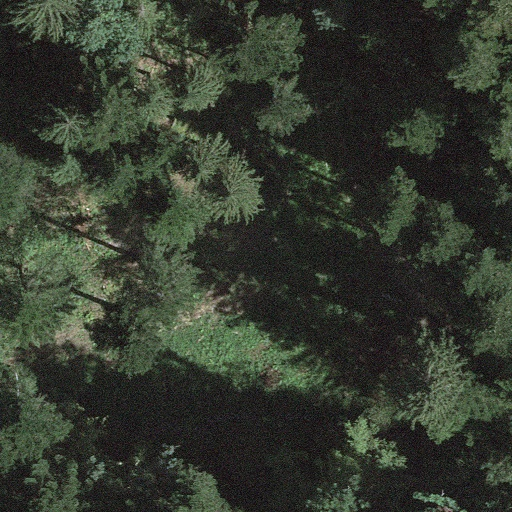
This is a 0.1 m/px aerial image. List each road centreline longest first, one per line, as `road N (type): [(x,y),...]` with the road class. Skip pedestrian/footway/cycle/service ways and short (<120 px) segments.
road 1 (track): [(316,0),(338,132),(388,255),(456,332),(511,368)]
road 2 (track): [(412,0),(441,101),(511,226)]
